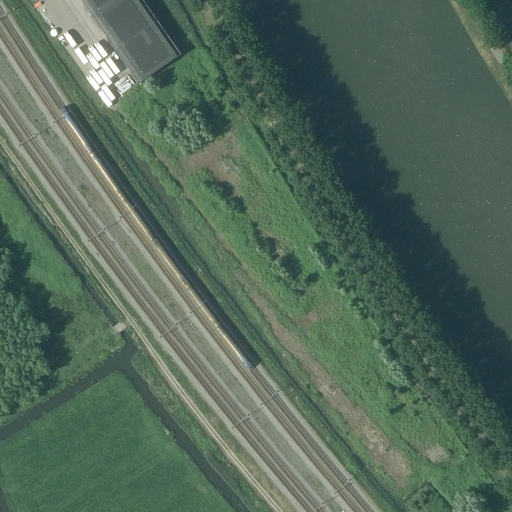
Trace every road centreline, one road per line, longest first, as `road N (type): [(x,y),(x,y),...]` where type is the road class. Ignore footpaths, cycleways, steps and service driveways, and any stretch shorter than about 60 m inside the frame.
road 1 (unclassified): [(210,0),(373,277),(511,469)]
road 2 (track): [(422,453),(405,457),(115,109)]
road 3 (track): [(279,511),(0,139)]
road 4 (track): [(422,453),(425,439),(234,142),(171,173)]
